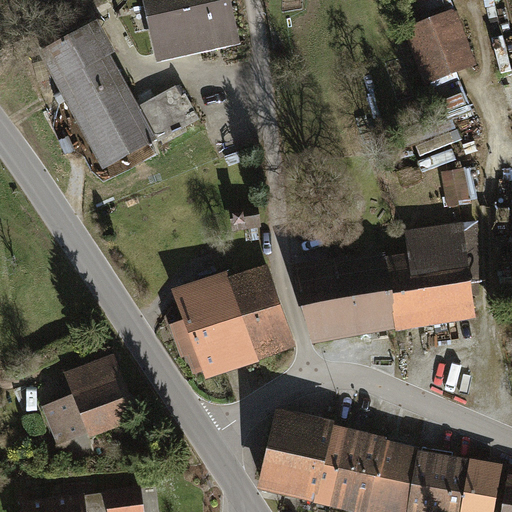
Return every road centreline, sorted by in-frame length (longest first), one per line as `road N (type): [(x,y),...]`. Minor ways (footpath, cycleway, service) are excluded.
road 1 (unclassified): [(311,374),(288,279),(252,0)]
road 2 (tertiary): [(0,135),(207,439)]
road 3 (residential): [(311,374),(372,381),(511,441)]
road 4 (residential): [(207,439),(311,374)]
